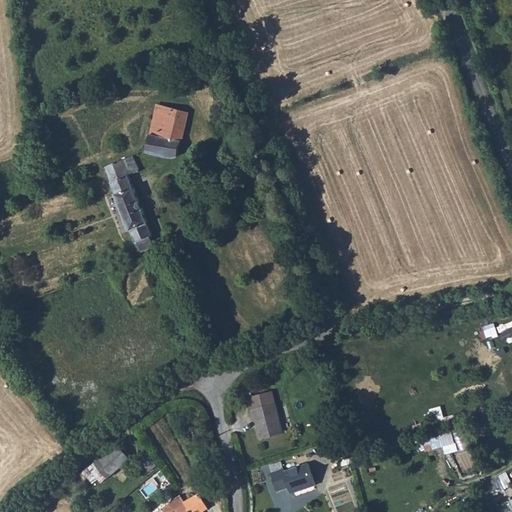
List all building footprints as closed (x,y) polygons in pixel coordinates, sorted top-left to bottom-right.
[(162,118),(152,155),(178,161),(179,159),(189,125),(162,118)] [(123,167),(106,174),(138,250),(140,250),(143,256),(155,250),(152,242),(154,240),(123,167)] [(155,250),(143,256),(144,258),(155,253),(156,252),(155,250)] [(505,339),(511,336),(511,322),(501,324),(505,339)] [(493,328),(495,337),(503,335),(501,326),(493,328)] [(279,384),(258,390),(270,434),(291,427),(279,384)] [(459,419),(458,415),(446,417),(444,406),(432,408),(436,424),(459,419)] [(93,484),(100,478),(105,483),(135,458),(121,442),(84,473),(93,484)] [(292,464),(280,469),(287,491),(322,480),(314,459),(293,466),(292,464)] [(486,482),(491,493),(511,484),(511,478),(510,473),(486,482)] [(223,480),(204,494),(213,508),(219,503),(224,511),(226,510),(227,487),(223,480)] [(227,487),(226,510),(234,504),(230,489),(227,487)] [(184,511),(207,511),(213,508),(204,494),(191,504),(193,506),(184,511)] [(191,504),(186,498),(169,511),(184,511),(193,506),(191,504)]
